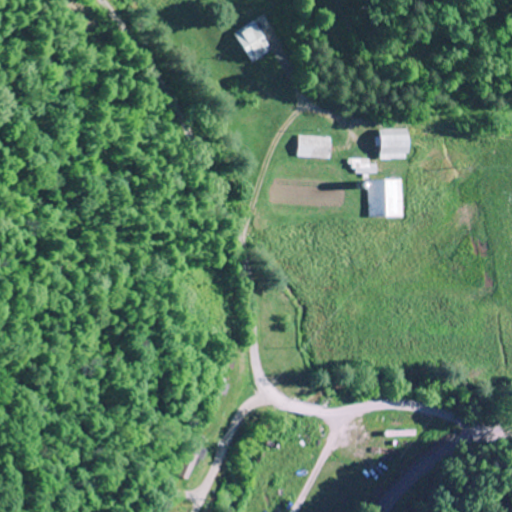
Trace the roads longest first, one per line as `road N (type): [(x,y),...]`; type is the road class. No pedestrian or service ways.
road 1 (residential): [(481,431),(414,409),(381,408),(319,424),(276,407),(264,386),(244,255),(163,91),(101,0)]
road 2 (secondary): [(374,511),(438,448),(511,426)]
road 3 (residential): [(264,386),(176,511)]
